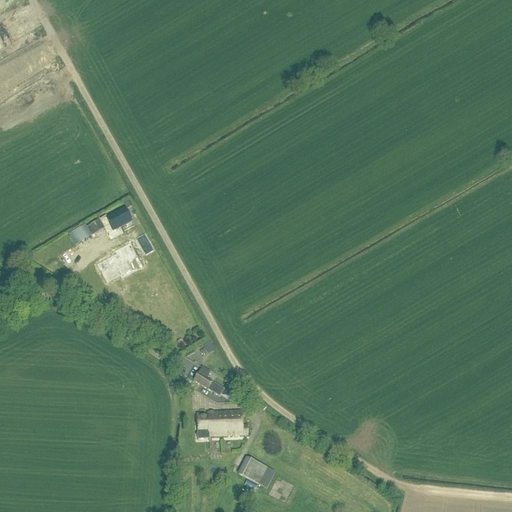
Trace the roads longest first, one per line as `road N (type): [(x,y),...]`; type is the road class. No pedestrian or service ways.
road 1 (track): [(54,41),(248,385),(402,486),(511,497)]
road 2 (track): [(0,317),(56,295),(185,377)]
